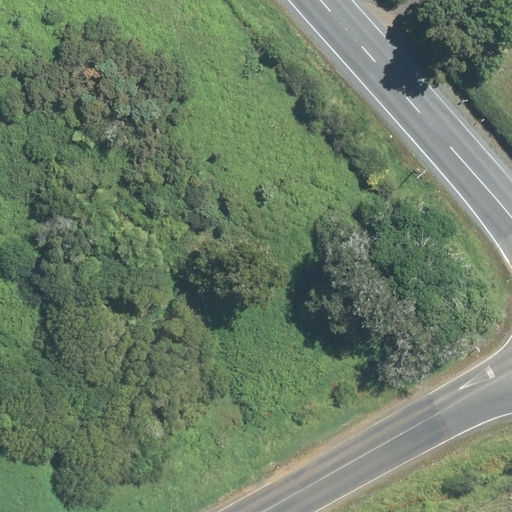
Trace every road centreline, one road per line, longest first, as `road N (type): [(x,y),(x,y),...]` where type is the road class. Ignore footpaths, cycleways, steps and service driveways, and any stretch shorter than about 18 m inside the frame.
road 1 (tertiary): [(511,218),(320,0)]
road 2 (tertiary): [(511,372),(259,511)]
